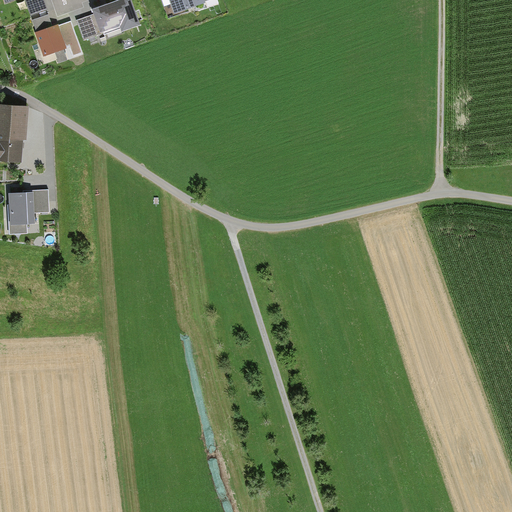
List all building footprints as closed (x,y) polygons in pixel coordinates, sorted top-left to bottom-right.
[(25,0),(32,17),(49,10),(45,0),(25,0)] [(132,0),(120,0),(93,10),(95,15),(102,34),(105,34),(107,40),(126,34),(125,31),(142,26),(132,0)] [(168,0),(175,17),(206,5),(205,3),(212,0),(168,0)] [(37,32),(35,32),(44,57),(55,53),(59,64),(69,60),(65,49),(68,48),(59,23),(54,25),(50,14),(33,21),(37,32)] [(102,34),(95,15),(77,20),(85,41),(102,34)] [(26,103),(0,103),(0,160),(21,161),(21,139),(26,139),(26,103)] [(49,190),(9,192),(11,232),(29,232),(28,223),(36,222),(35,212),(50,212),(49,190)]
